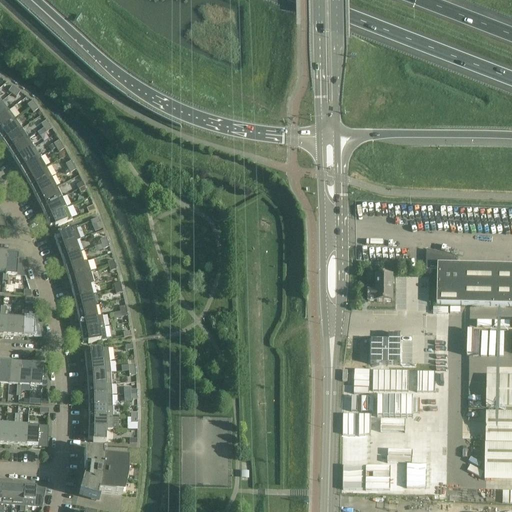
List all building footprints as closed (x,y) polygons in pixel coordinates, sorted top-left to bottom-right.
[(8,112),(0,117),(0,131),(15,121),(8,112)] [(0,140),(2,144),(21,130),(15,121),(0,131),(0,140)] [(21,130),(2,144),(8,152),(28,139),(21,130)] [(14,162),(34,149),(28,139),(8,152),(14,162)] [(20,171),(40,159),(34,149),(14,162),(20,171)] [(25,180),(46,168),(40,159),(20,171),(25,180)] [(30,190),(51,178),(46,168),(25,180),(30,190)] [(35,199),(56,188),(51,178),(30,190),(35,199)] [(40,209),(61,198),(56,188),(35,199),(40,209)] [(45,219),(66,209),(61,198),(40,209),(45,219)] [(66,209),(45,219),(49,229),(54,227),(55,229),(72,221),(66,209)] [(54,239),(58,249),(74,243),(80,240),(75,228),(69,230),(58,235),(58,237),(54,239)] [(58,249),(61,259),(78,253),(74,243),(58,249)] [(427,251),(426,271),(438,272),(437,305),(511,307),(511,266),(456,266),(457,258),(427,251)] [(61,259),(65,270),(81,264),(78,253),(61,259)] [(5,276),(8,276),(25,277),(21,267),(17,266),(18,257),(7,256),(5,276)] [(65,270),(68,280),(85,275),(91,273),(88,262),(81,264),(65,270)] [(94,284),(91,273),(85,275),(68,280),(71,290),(88,285),(88,286),(94,284)] [(393,276),(375,276),(375,291),(367,291),(367,303),(393,303),(393,276)] [(91,296),(88,286),(88,285),(71,290),(74,301),(91,296)] [(93,307),(91,296),(74,301),(76,311),(93,307)] [(96,318),(93,307),(76,311),(78,322),(96,318)] [(12,337),(23,337),(24,318),(27,318),(27,312),(22,312),(21,320),(13,319),(12,337)] [(78,322),(81,332),(104,328),(102,317),(96,318),(78,322)] [(2,318),(1,336),(12,337),(13,319),(5,319),(2,318)] [(37,318),(27,318),(24,318),(23,337),(41,339),(37,318)] [(104,328),(81,332),(82,343),(88,343),(88,344),(106,342),(104,328)] [(387,342),(370,342),(369,365),(398,365),(399,342),(399,336),(387,336),(387,342)] [(84,354),(85,365),(109,362),(108,349),(89,352),(89,354),(84,354)] [(109,362),(85,365),(86,376),(110,374),(109,362)] [(8,385),(10,365),(0,364),(0,390),(0,385),(8,385)] [(19,386),(21,366),(10,365),(8,385),(17,386),(19,386)] [(16,391),(22,392),(22,386),(30,387),(31,367),(21,366),(19,386),(17,386),(16,391)] [(45,368),(31,367),(30,387),(47,388),(45,368)] [(87,387),(111,385),(110,374),(86,376),(87,387)] [(511,377),(487,377),(486,408),(511,408),(511,377)] [(88,397),(105,397),(112,396),(111,385),(87,387),(88,397)] [(112,396),(105,397),(88,397),(88,408),(106,408),(112,408),(112,396)] [(88,419),(112,419),(112,408),(106,408),(88,408),(88,419)] [(511,414),(486,414),(485,481),(511,482),(511,414)] [(88,430),(106,430),(112,430),(112,419),(88,419),(88,430)] [(17,426),(19,426),(19,421),(14,421),(14,426),(6,425),(4,445),(15,446),(17,426)] [(27,427),(19,426),(17,426),(15,446),(26,447),(27,427)] [(48,428),(27,427),(26,447),(47,448),(48,428)] [(105,444),(106,430),(88,430),(88,441),(93,441),(93,443),(105,444)] [(105,453),(87,454),(83,454),(84,464),(84,471),(89,470),(87,482),(83,481),(81,487),(79,493),(78,496),(99,503),(99,501),(98,501),(100,494),(122,496),(122,495),(119,495),(120,488),(123,488),(125,480),(125,472),(122,472),(122,465),(126,465),(126,464),(104,462),(103,455),(105,454),(105,453)] [(19,489),(13,488),(12,506),(20,507),(19,511),(24,511),(25,507),(22,507),(24,486),(19,486),(19,489)] [(29,487),(24,486),(22,507),(25,507),(42,508),(45,491),(29,489),(29,487)] [(1,506),(0,505),(0,511),(3,511),(3,506),(12,506),(13,488),(2,488),(1,506)]
